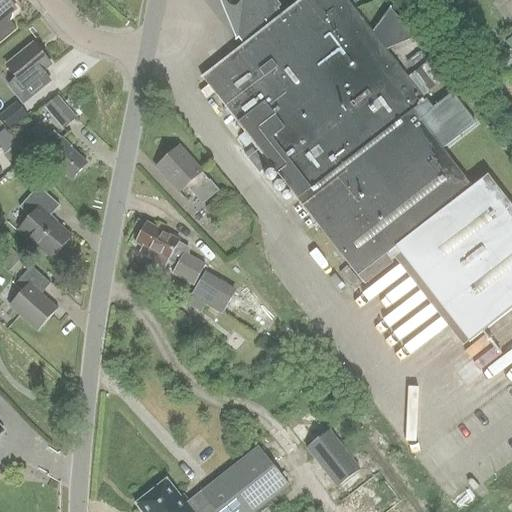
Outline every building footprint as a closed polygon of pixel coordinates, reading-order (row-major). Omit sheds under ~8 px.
[(0,0),(0,45),(16,32),(9,24),(10,22),(11,19),(11,17),(10,15),(14,11),(5,0),(0,0)] [(300,0),(282,14),(277,8),(280,6),(275,0),(247,0),(245,14),(240,13),(237,38),(233,40),(234,41),(238,38),(242,44),(200,76),(202,78),(202,77),(224,107),(221,109),(227,117),(230,115),(244,132),(236,137),(244,147),(251,142),(355,278),(384,256),(388,262),(398,255),(466,344),(511,309),(511,211),(486,178),(470,190),(441,151),(474,126),(451,95),(431,110),(422,98),(442,82),(428,63),(407,79),(387,52),(414,40),(414,39),(408,41),(387,14),(391,9),(390,8),(372,32),(347,0),(300,0)] [(511,34),(503,40),(511,52),(511,34)] [(9,85),(22,102),(50,82),(42,71),(50,65),(35,45),(7,67),(17,80),(9,85)] [(76,118),(56,95),(42,107),(62,130),(76,118)] [(25,117),(16,106),(0,119),(9,130),(25,117)] [(64,173),(72,180),(87,164),(72,150),(72,148),(64,140),(62,140),(54,133),(40,147),(48,156),(46,158),(53,165),(54,168),(58,172),(60,172),(63,174),(64,173)] [(201,173),(179,148),(156,168),(179,193),(186,186),(202,205),(218,191),(209,182),(201,173)] [(43,177),(28,158),(19,165),(33,184),(43,177)] [(19,230),(52,261),(72,238),(50,218),(61,207),(39,187),(21,208),(31,217),(19,230)] [(225,193),(206,209),(222,228),(241,211),(225,193)] [(144,227),(136,243),(143,247),(139,255),(153,262),(165,269),(168,263),(170,261),(178,265),(173,274),(194,285),(206,265),(185,253),(188,248),(179,243),(180,241),(151,225),(148,230),(144,227)] [(22,259),(6,245),(0,251),(0,253),(15,266),(22,259)] [(9,308),(38,334),(58,312),(40,297),(50,286),(31,268),(14,287),(22,293),(9,308)] [(190,294),(184,303),(201,313),(206,303),(223,313),(235,292),(205,275),(193,295),(190,294)] [(479,369),(496,390),(511,377),(511,344),(495,358),(487,347),(474,357),(482,367),(479,369)] [(465,377),(440,400),(448,410),(474,386),(465,377)] [(329,432),(306,449),(337,488),(359,470),(329,432)] [(255,511),(287,487),(257,448),(200,493),(203,497),(190,507),(182,496),(179,498),(166,480),(134,505),(139,511),(255,511)]
